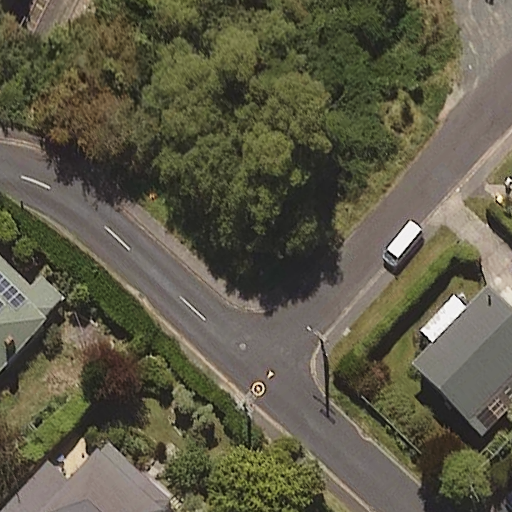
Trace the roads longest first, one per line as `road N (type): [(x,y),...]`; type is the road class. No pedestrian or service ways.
road 1 (residential): [(257,366),(511,86)]
road 2 (residential): [(0,165),(55,185),(257,366)]
road 3 (residential): [(257,366),(417,511)]
